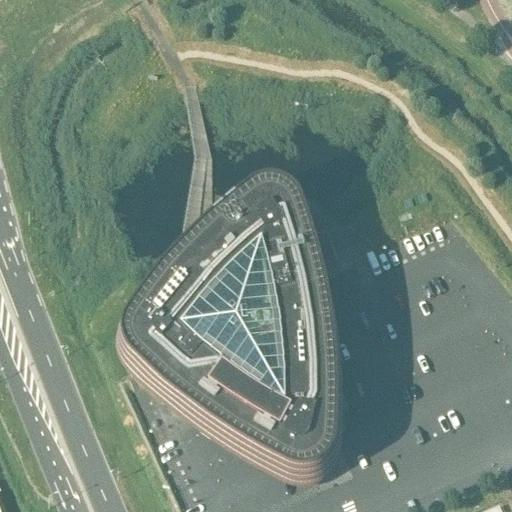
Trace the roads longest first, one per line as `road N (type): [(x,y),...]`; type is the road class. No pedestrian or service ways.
road 1 (unknown): [(480,308),(448,267),(379,290),(275,339),(243,373),(209,432)]
road 2 (unknown): [(225,509),(511,376)]
road 3 (secondary): [(106,511),(0,230)]
road 4 (unknown): [(209,432),(480,308)]
road 5 (secondary): [(0,334),(67,511)]
